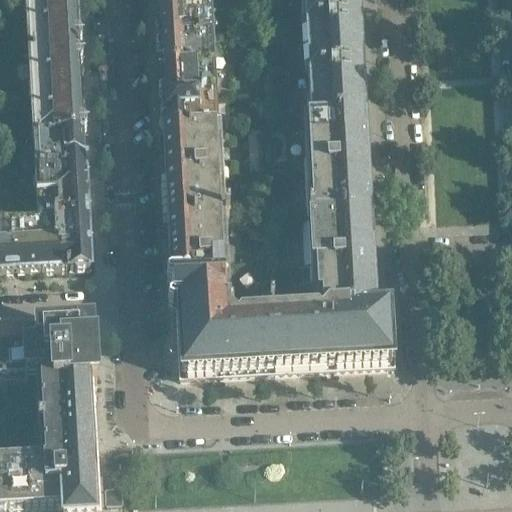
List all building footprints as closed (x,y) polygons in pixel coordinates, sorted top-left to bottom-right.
[(76,12),(75,0),(23,0),(24,15),(76,12)] [(205,13),(204,0),(157,0),(158,16),(205,13)] [(357,28),(354,0),(309,0),(310,10),(304,11),(305,31),(357,28)] [(78,57),(76,12),(24,15),(25,34),(30,33),(31,59),(78,57)] [(212,43),(211,28),(206,28),(205,13),(158,16),(159,34),(157,34),(158,46),(212,43)] [(359,76),(357,39),(357,28),(305,31),(306,41),(312,40),(313,57),(307,58),(308,79),(359,76)] [(208,74),(207,59),(213,59),(212,43),(158,46),(158,59),(160,59),(161,77),(208,74)] [(81,100),(78,57),(31,59),(33,83),(28,84),(29,103),(81,100)] [(215,104),(214,89),(209,89),(208,74),(161,77),(162,95),(160,95),(161,107),(210,105),(215,104)] [(362,125),(360,87),(359,76),(308,79),(308,88),(315,88),(316,106),(309,106),(311,127),(308,127),(308,128),(362,125)] [(83,144),(81,100),(29,103),(30,120),(34,119),(36,147),(38,147),(83,144)] [(217,137),(216,121),(211,121),(210,105),(161,107),(163,140),(217,137)] [(368,221),(365,167),(363,125),(362,125),(308,128),(309,156),(305,157),(306,176),(307,195),(311,194),(313,221),(308,221),(308,224),(368,221)] [(224,198),(222,170),(218,170),(217,154),(221,154),(220,136),(217,137),(163,140),(168,228),(230,224),(230,221),(225,221),(225,212),(220,212),(219,198),(224,198)] [(255,156),(254,141),(240,142),(241,157),(255,156)] [(85,174),(83,144),(38,147),(39,164),(33,165),(34,177),(85,174)] [(87,220),(85,174),(34,177),(35,194),(40,194),(41,219),(45,222),(54,222),(87,220)] [(90,275),(87,220),(54,222),(56,253),(61,253),(62,276),(90,275)] [(373,317),(370,263),(368,221),(308,224),(308,226),(313,226),(315,256),(311,256),(313,290),(317,290),(318,304),(321,304),(322,314),(326,320),(373,317)] [(56,253),(54,222),(45,222),(36,233),(9,234),(12,279),(62,276),(61,253),(56,253)] [(229,283),(228,269),(227,255),(222,255),(222,243),(226,242),(225,228),(230,227),(230,224),(168,228),(173,316),(176,316),(231,313),(230,300),(225,301),(224,283),(229,283)] [(0,279),(12,279),(9,234),(9,230),(0,230),(0,279)] [(273,380),(270,318),(267,318),(267,323),(251,323),(251,327),(238,327),(236,329),(230,325),(231,324),(231,313),(176,316),(180,385),(273,380)] [(389,316),(373,317),(326,320),(322,326),(318,323),(287,324),(287,322),(273,322),(272,318),(270,318),(273,380),(393,374),(389,316)] [(32,393),(32,385),(40,384),(42,433),(38,433),(38,436),(90,433),(90,432),(89,432),(88,419),(89,419),(89,416),(88,416),(88,411),(89,411),(88,408),(87,395),(88,395),(88,394),(96,393),(96,382),(95,382),(94,363),(95,363),(94,353),(93,335),(0,339),(0,393),(9,393),(9,386),(22,385),(23,394),(32,393)] [(19,418),(19,407),(1,408),(1,419),(19,418)] [(20,430),(19,418),(1,419),(2,429),(16,429),(20,430)] [(21,440),(20,430),(16,429),(2,429),(2,441),(21,440)] [(93,496),(92,482),(93,482),(92,471),(91,471),(90,458),(91,458),(91,455),(90,455),(90,450),(91,450),(91,447),(90,448),(89,434),(90,434),(90,433),(38,436),(38,439),(43,438),(44,469),(46,511),(94,511),(93,511),(93,498),(93,495),(93,496)] [(21,448),(21,440),(2,441),(3,449),(21,448)] [(46,511),(44,469),(8,471),(8,467),(4,467),(6,511),(46,511)] [(402,470),(393,470),(393,484),(402,484),(402,470)] [(122,502),(122,494),(106,495),(106,503),(107,503),(107,508),(121,507),(121,502),(122,502)]
